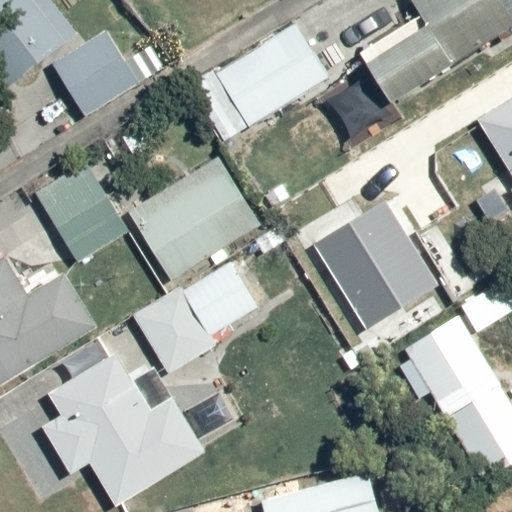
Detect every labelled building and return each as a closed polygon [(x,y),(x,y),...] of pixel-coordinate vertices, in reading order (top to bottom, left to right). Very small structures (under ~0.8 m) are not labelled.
[(0,0),(0,83),(8,94),(84,33),(57,0),(0,0)] [(511,24),(511,0),(415,0),(429,21),(364,62),(391,102),(511,24)] [(334,75),(301,21),(194,85),(227,139),(334,75)] [(147,76),(111,24),(56,64),(92,115),(147,76)] [(511,96),(477,118),(511,174),(511,96)] [(269,220),(227,153),(132,213),(173,279),(269,220)] [(133,229),(88,159),(38,192),(83,261),(133,229)] [(440,283),(386,197),(313,242),(367,328),(440,283)] [(0,384),(98,325),(64,270),(28,292),(5,255),(0,257),(0,384)] [(184,291),(139,317),(170,372),(217,345),(211,336),(264,306),(238,260),(184,291)] [(511,311),(511,278),(511,277),(460,307),(475,333),(511,311)] [(511,462),(511,402),(459,314),(404,346),(484,479),(511,462)] [(41,424),(70,472),(89,461),(116,505),(206,450),(172,395),(151,408),(116,350),(47,392),(60,413),(41,424)] [(381,511),(373,472),(262,499),(265,511),(381,511)]
